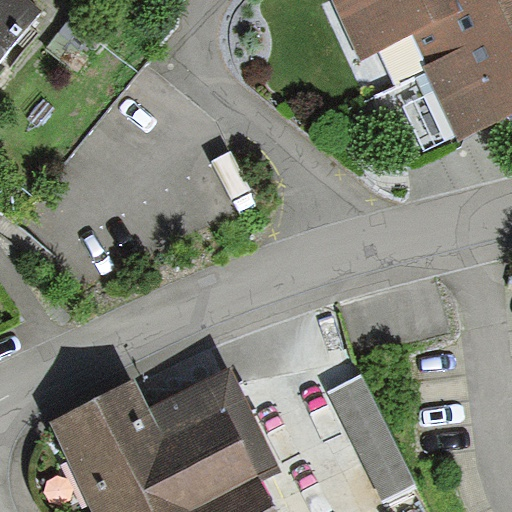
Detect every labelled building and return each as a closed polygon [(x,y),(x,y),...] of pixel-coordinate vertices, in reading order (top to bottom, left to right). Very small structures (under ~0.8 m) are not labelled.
[(0,0),(0,66),(41,15),(22,0),(0,0)] [(330,0),(362,67),(417,41),(413,32),(479,0),(330,0)] [(511,0),(479,0),(413,32),(417,41),(431,71),(371,98),(404,169),(461,143),(511,119),(511,0)] [(370,373),(336,388),(386,502),(420,487),(370,373)] [(89,511),(273,511),(262,487),(278,477),(231,383),(152,421),(147,412),(137,392),(51,435),(89,511)]
